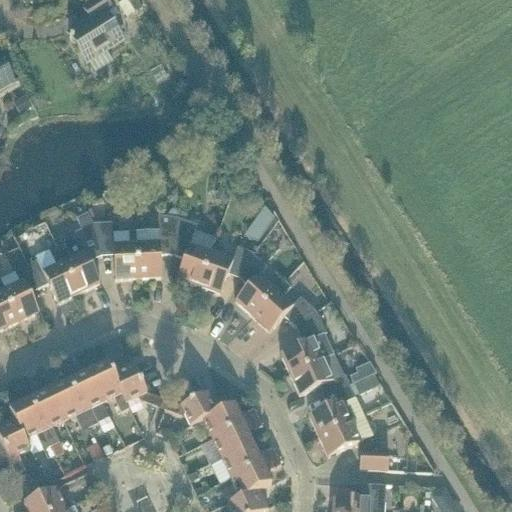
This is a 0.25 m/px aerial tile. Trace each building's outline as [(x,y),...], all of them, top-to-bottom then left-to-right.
[(104,16),(115,9),(108,0),(104,0),(84,13),(91,23),(69,37),(86,65),(93,76),(110,65),(103,54),(121,43),(104,16)] [(117,9),(125,22),(137,15),(129,1),(117,9)] [(0,92),(12,86),(0,63),(0,92)] [(25,99),(13,106),(18,117),(31,110),(25,99)] [(248,244),(264,219),(252,211),(235,236),(248,244)] [(195,230),(183,225),(186,218),(181,216),(178,223),(171,260),(183,264),(177,284),(197,292),(210,257),(189,249),(195,230)] [(58,255),(79,299),(100,289),(89,267),(100,262),(92,228),(88,218),(76,223),(80,233),(74,236),(77,242),(62,249),(63,253),(58,255)] [(171,260),(178,223),(157,220),(158,235),(136,236),(138,285),(161,284),(159,261),(171,260)] [(128,249),(113,250),(110,227),(92,228),(100,262),(113,261),(115,286),(138,285),(136,236),(128,237),(128,249)] [(263,250),(260,248),(253,258),(254,258),(238,284),(247,292),(233,307),(250,322),(283,286),(278,282),(271,289),(260,279),(265,272),(258,265),(265,255),(261,252),(263,250)] [(232,265),(221,261),(223,253),(213,250),(210,257),(197,292),(219,300),(226,281),(238,284),(254,258),(253,258),(237,251),(232,265)] [(36,265),(27,270),(39,294),(48,289),(58,309),(79,299),(58,255),(50,259),(49,256),(35,263),(36,265)] [(29,299),(39,294),(27,270),(13,276),(19,287),(2,295),(18,328),(38,318),(29,299)] [(283,286),(250,322),(267,337),(282,322),(295,333),(317,317),(300,302),(293,309),(283,300),(290,293),(283,287),(283,286)] [(0,335),(18,328),(2,295),(0,295),(0,335)] [(325,337),(317,318),(317,317),(295,333),(302,347),(279,358),(289,379),(322,364),(333,360),(334,359),(323,337),(325,337)] [(342,380),(333,360),(322,364),(289,379),(300,401),(318,393),(323,402),(347,390),(343,380),(342,380)] [(110,377),(112,376),(107,367),(92,374),(88,373),(85,374),(102,409),(115,403),(122,417),(129,414),(127,408),(126,409),(110,377)] [(159,404),(158,404),(146,399),(131,367),(112,376),(110,377),(126,409),(127,408),(139,403),(140,406),(155,413),(159,404)] [(373,379),(375,378),(369,368),(355,374),(357,378),(350,382),(353,388),(368,382),(373,379)] [(92,413),(102,409),(85,374),(82,375),(82,379),(67,386),(89,433),(99,428),(92,413)] [(373,379),(368,382),(373,393),(378,390),(373,379)] [(82,436),(89,433),(67,386),(53,393),(48,391),(47,392),(64,427),(75,422),(82,436)] [(362,420),(352,399),(347,390),(323,402),(327,411),(308,420),(318,441),(362,420)] [(53,432),(64,427),(47,392),(43,394),(42,398),(29,405),(50,451),(58,448),(60,447),(53,432)] [(221,416),(220,415),(211,396),(179,411),(167,406),(164,416),(180,422),(184,420),(190,432),(203,426),(202,425),(221,416)] [(43,454),(50,451),(29,405),(14,412),(10,410),(7,411),(13,423),(24,446),(25,446),(36,440),(43,454)] [(211,444),(257,423),(253,413),(238,420),(233,409),(220,415),(221,416),(202,425),(203,426),(211,444)] [(327,461),(360,446),(372,440),(362,420),(318,441),(327,461)] [(29,454),(25,446),(24,446),(13,423),(0,429),(0,445),(16,478),(24,474),(17,460),(29,454)] [(220,464),(252,449),(246,437),(261,430),(257,423),(211,444),(220,464)] [(63,459),(58,448),(50,451),(56,462),(63,459)] [(229,483),(276,461),(272,453),(257,460),(252,449),(220,464),(229,483)] [(94,467),(102,464),(97,453),(89,457),(94,467)] [(359,475),(387,476),(388,459),(360,457),(359,475)] [(258,494),(258,495),(271,489),(265,477),(280,470),(276,461),(229,483),(238,503),(258,494)] [(195,477),(187,481),(190,487),(198,483),(195,477)] [(144,511),(135,487),(120,493),(127,511),(144,511)] [(383,511),(385,491),(355,490),(354,504),(331,504),(330,511),(383,511)] [(266,511),(258,495),(258,494),(238,503),(226,509),(228,511),(266,511)] [(61,511),(54,495),(23,510),(24,511),(61,511)]
